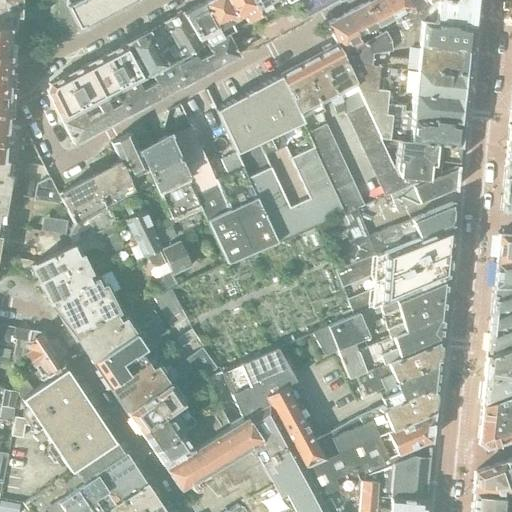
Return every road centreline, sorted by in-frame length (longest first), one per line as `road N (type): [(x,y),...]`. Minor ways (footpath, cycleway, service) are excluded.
road 1 (residential): [(447,511),(496,0)]
road 2 (residential): [(17,81),(58,161),(360,0)]
road 3 (residential): [(0,303),(45,320),(172,511)]
road 4 (residential): [(17,81),(168,0)]
